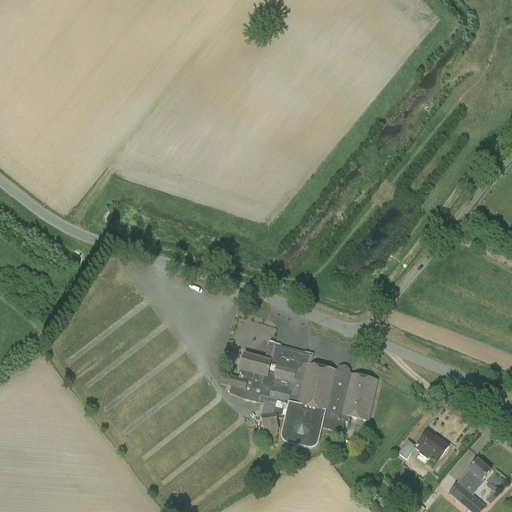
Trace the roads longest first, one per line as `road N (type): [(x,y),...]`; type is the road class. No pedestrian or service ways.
road 1 (unclassified): [(364,336),(76,233),(0,181)]
road 2 (unclassified): [(364,336),(511,157)]
road 3 (unclassified): [(511,399),(364,336)]
